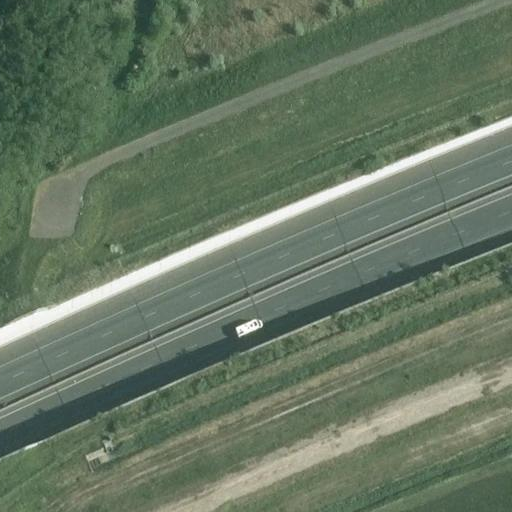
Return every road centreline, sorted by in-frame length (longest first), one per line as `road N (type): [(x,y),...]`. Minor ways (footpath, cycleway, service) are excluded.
road 1 (motorway): [(0,412),(511,202)]
road 2 (motorway): [(511,153),(224,262),(0,360)]
